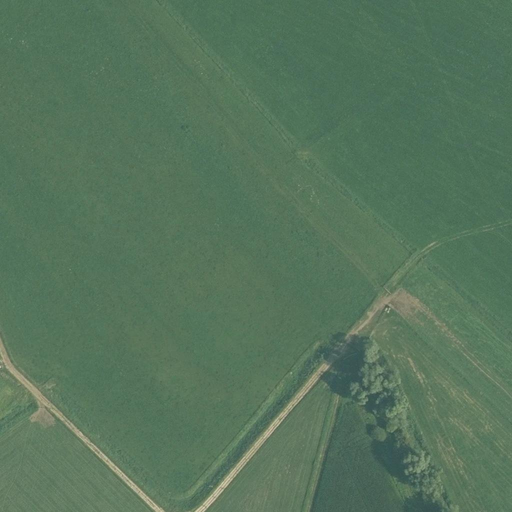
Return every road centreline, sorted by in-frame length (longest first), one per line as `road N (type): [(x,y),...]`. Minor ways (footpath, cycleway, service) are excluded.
road 1 (track): [(160,511),(7,363),(0,344)]
road 2 (track): [(511,397),(401,297),(383,301),(344,349)]
road 3 (track): [(344,349),(200,511)]
road 4 (track): [(345,352),(423,511)]
road 5 (track): [(304,511),(345,352)]
